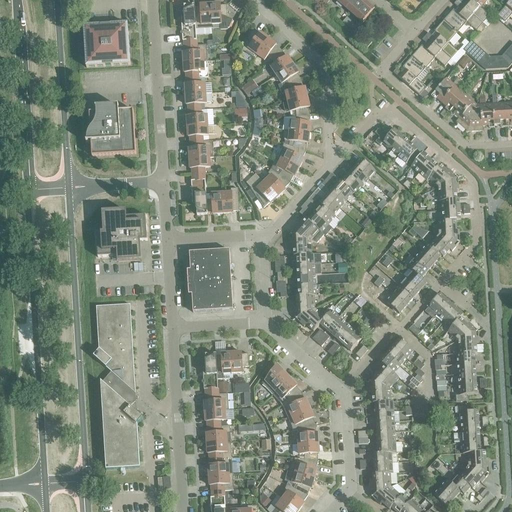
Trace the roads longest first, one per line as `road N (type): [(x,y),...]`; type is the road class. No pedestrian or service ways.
road 1 (secondary): [(86,480),(68,187)]
road 2 (secondary): [(27,190),(44,483)]
road 3 (residential): [(441,284),(475,244),(473,185),(390,109)]
road 4 (residential): [(511,143),(465,144),(381,70),(413,32)]
road 5 (residential): [(330,161),(324,67),(251,0)]
road 6 (secondary): [(15,0),(27,190)]
road 7 (secondary): [(68,187),(57,0)]
road 8 (residential): [(162,183),(152,0)]
road 9 (residential): [(182,511),(174,329)]
